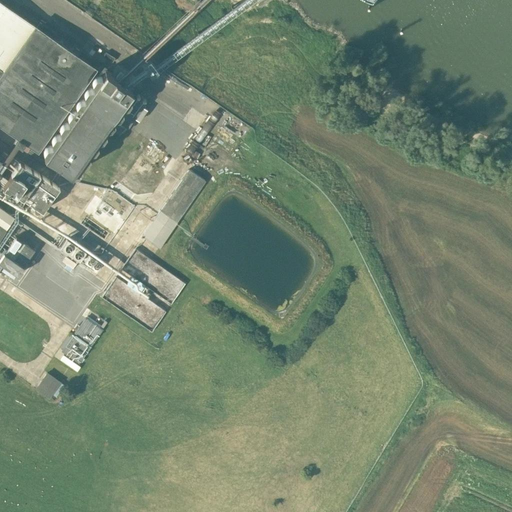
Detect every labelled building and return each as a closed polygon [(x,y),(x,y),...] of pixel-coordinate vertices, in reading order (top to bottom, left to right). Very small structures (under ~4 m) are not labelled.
[(0,246),(20,218),(0,204),(0,188),(40,216),(57,190),(16,161),(25,148),(71,180),(114,117),(126,125),(144,98),(1,0),(0,0),(0,121),(20,136),(5,157),(0,153),(0,246)] [(205,179),(188,167),(142,234),(160,246),(205,179)] [(187,280),(134,245),(100,295),(154,330),(187,280)] [(85,314),(63,350),(82,362),(105,326),(85,314)] [(62,359),(79,371),(83,365),(66,353),(62,359)] [(48,369),(39,383),(52,392),(62,377),(48,369)]
